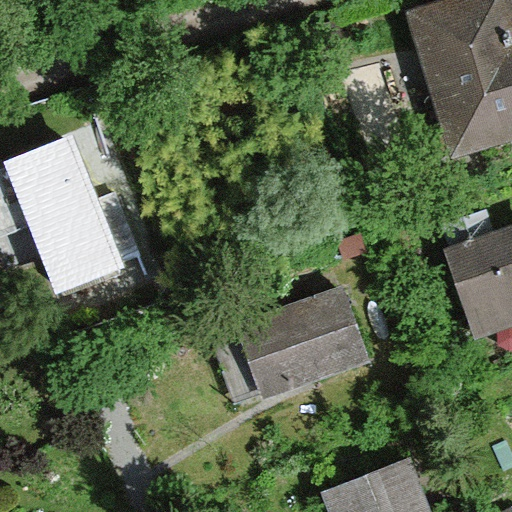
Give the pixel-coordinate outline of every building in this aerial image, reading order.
[(478,0),(408,22),(454,167),(511,148),(511,12),(508,0),(478,0)] [(2,172),(56,306),(127,277),(73,144),(2,172)] [(511,232),(443,260),(476,340),(511,325),(511,232)] [(239,334),(266,402),(359,365),(332,297),(239,334)] [(320,501),(324,511),(426,511),(410,467),(320,501)]
